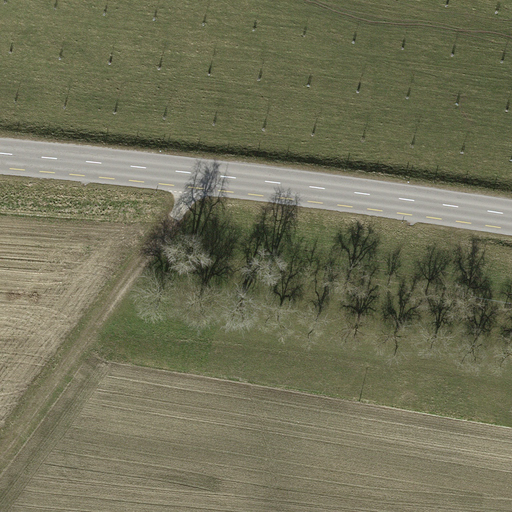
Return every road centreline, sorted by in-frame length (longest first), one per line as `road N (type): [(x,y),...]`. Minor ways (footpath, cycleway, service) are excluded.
road 1 (tertiary): [(511,216),(204,175),(0,158)]
road 2 (track): [(0,464),(204,175)]
